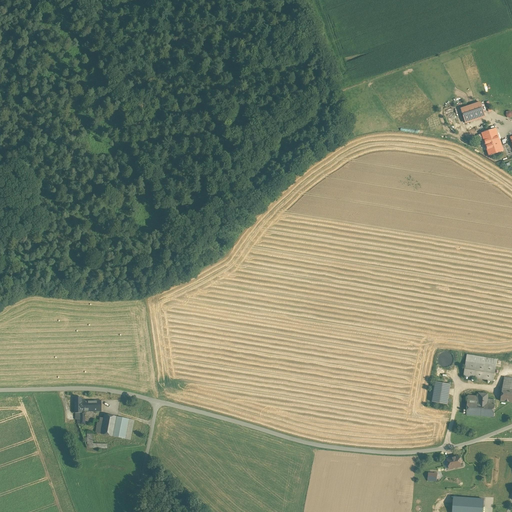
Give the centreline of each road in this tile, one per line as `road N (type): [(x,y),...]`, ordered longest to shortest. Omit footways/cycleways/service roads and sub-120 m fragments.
road 1 (unclassified): [(511,426),(461,445),(389,452),(300,441),(158,400)]
road 2 (unclassified): [(158,400),(101,388),(0,390)]
